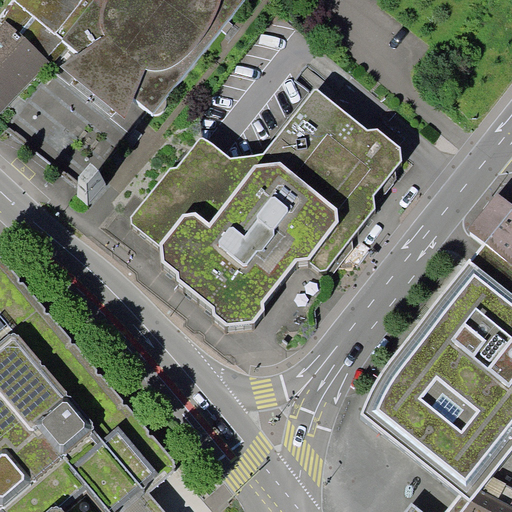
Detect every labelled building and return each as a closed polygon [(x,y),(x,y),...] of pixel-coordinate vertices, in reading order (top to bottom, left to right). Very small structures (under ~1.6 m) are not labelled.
[(0,15),(4,20),(45,58),(62,40),(93,0),(13,0),(0,14),(0,15)] [(93,0),(62,40),(78,52),(60,66),(125,117),(134,99),(153,116),(243,0),(93,0)] [(0,113),(49,61),(45,58),(4,20),(0,23),(0,113)] [(203,136),(199,136),(176,165),(170,166),(130,215),(130,223),(160,245),(161,260),(176,271),(176,278),(212,306),(212,313),(225,323),(253,321),(265,307),(264,300),(297,258),(305,258),(320,270),(327,269),(375,207),(374,193),(402,158),(401,145),(377,126),(367,127),(317,86),(313,86),(264,151),(230,155),(203,136)] [(511,204),(497,192),(467,228),(485,242),(511,264),(511,204)] [(511,264),(485,242),(471,259),(511,292),(511,264)] [(0,253),(0,511),(165,511),(149,492),(176,471),(176,463),(0,253)] [(511,292),(471,259),(470,257),(393,355),(383,368),(375,380),(370,391),(365,401),(361,413),(460,494),(470,502),(482,489),(492,476),(511,448),(511,292)] [(511,511),(511,487),(505,484),(507,483),(492,476),(482,489),(470,502),(462,511),(511,511)] [(423,511),(411,502),(403,511),(462,511),(470,502),(460,494),(444,511),(423,511)]
